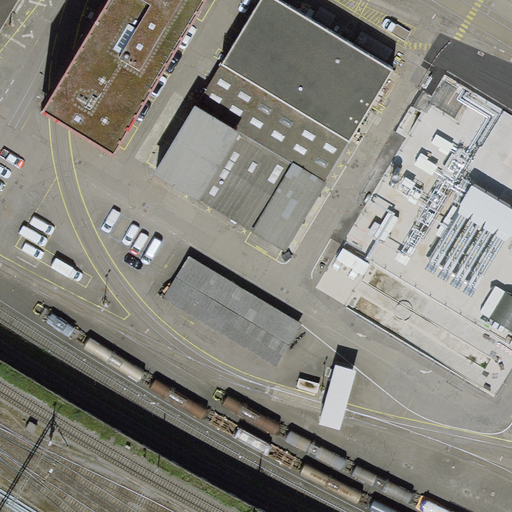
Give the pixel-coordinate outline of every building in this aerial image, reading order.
[(0,0),(0,20),(12,0),(0,0)] [(201,0),(89,0),(37,104),(117,148),(201,0)] [(388,69),(272,0),(258,0),(154,173),(279,249),(388,69)] [(0,195),(33,141),(0,120),(0,195)] [(296,324),(184,256),(158,297),(270,366),(296,324)] [(318,360),(300,358),(291,388),(326,411),(326,386),(312,381),(318,360)]
